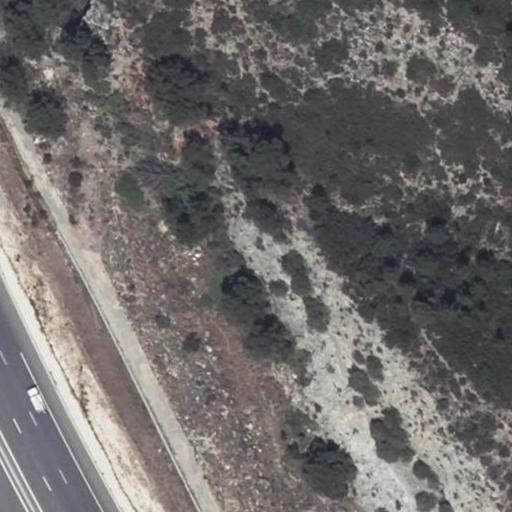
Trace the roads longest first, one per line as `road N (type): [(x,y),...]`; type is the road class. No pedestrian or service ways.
road 1 (unknown): [(224,511),(0,65)]
road 2 (motorway): [(75,511),(0,368)]
